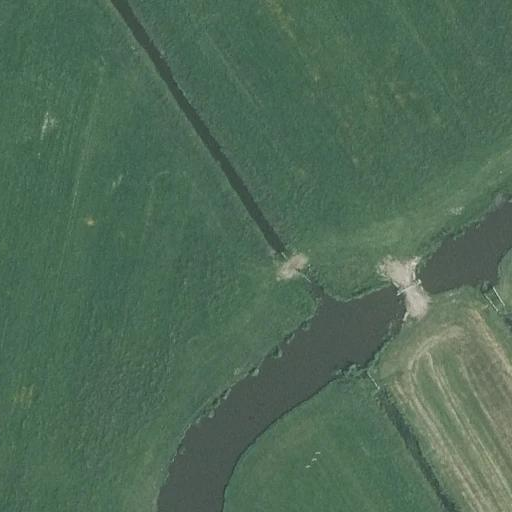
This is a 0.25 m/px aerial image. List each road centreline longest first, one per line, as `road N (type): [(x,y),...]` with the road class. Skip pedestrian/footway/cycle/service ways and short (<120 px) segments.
road 1 (track): [(374,228),(282,280),(156,447),(121,511)]
road 2 (track): [(511,157),(374,228),(403,275)]
